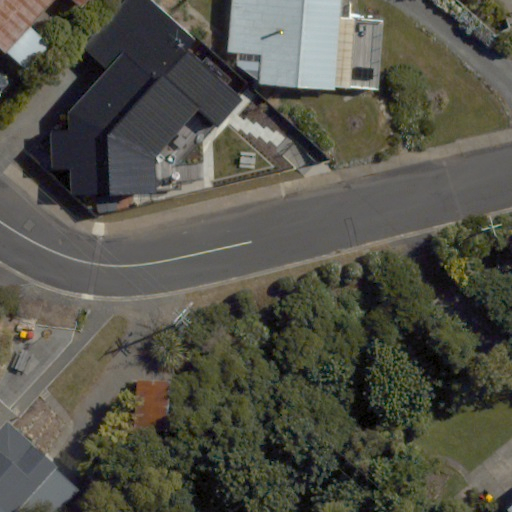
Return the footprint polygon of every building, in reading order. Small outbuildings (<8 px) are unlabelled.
[(85,0),(0,0),(0,58),(17,74),(85,0)] [(227,0),(228,57),(258,87),(347,85),(345,0),(227,0)] [(407,0),(436,22),(452,0),(407,0)] [(180,22),(146,62),(176,88),(210,48),(180,22)] [(138,83),(73,87),(74,108),(62,109),(68,198),(145,194),(138,83)] [(0,511),(32,511),(63,481),(0,418),(0,511)]
